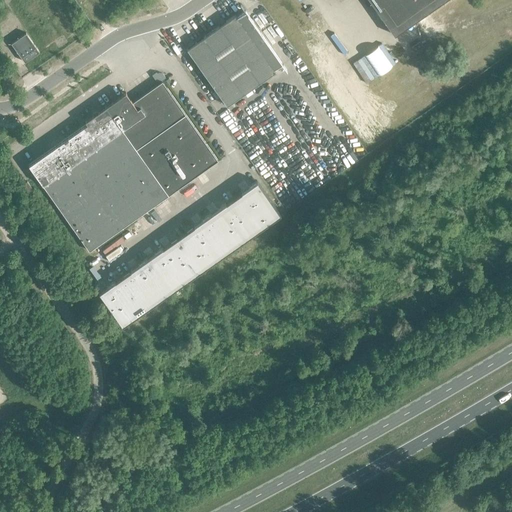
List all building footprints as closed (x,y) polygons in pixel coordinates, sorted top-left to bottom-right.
[(369,0),(394,35),(444,0),(369,0)] [(282,63),(242,6),(240,4),(245,12),(237,17),(235,14),(186,49),(226,106),(275,71),(273,69),(282,63)] [(39,52),(26,33),(11,43),(25,62),(39,52)] [(423,47),(420,42),(411,48),(414,53),(423,47)] [(127,92),(106,107),(86,121),(88,123),(29,165),(37,177),(42,184),(43,185),(89,251),(218,160),(162,81),(133,101),(127,92)] [(257,181),(99,293),(122,326),(281,214),(257,181)] [(27,182),(23,184),(30,194),(34,192),(27,182)]
